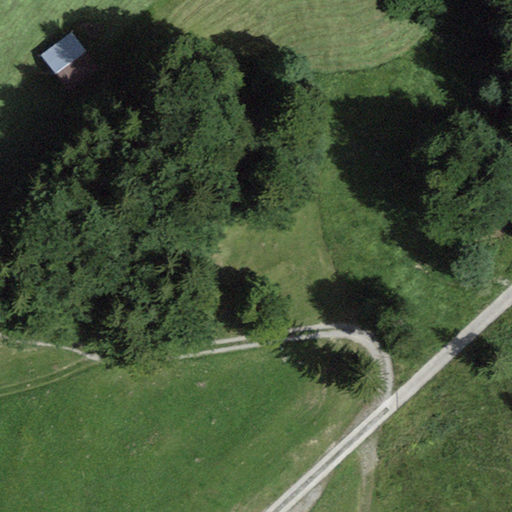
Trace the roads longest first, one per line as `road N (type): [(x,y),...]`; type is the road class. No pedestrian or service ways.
road 1 (track): [(366,511),(374,486),(369,341),(341,327),(133,354),(19,338),(0,326)]
road 2 (track): [(273,511),(511,294)]
